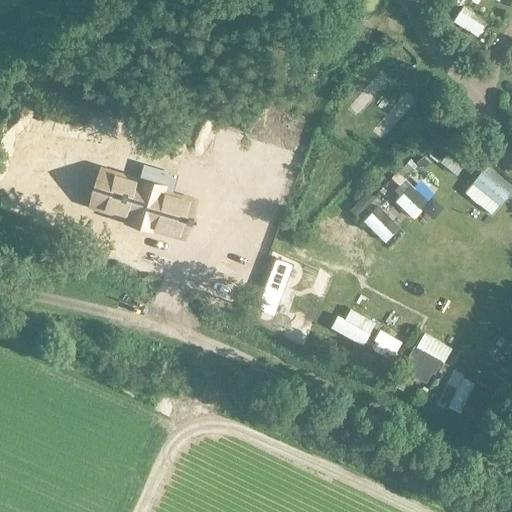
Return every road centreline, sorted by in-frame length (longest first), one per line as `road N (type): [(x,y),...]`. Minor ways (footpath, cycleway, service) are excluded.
road 1 (track): [(511,484),(244,356),(0,287)]
road 2 (track): [(141,511),(221,349)]
